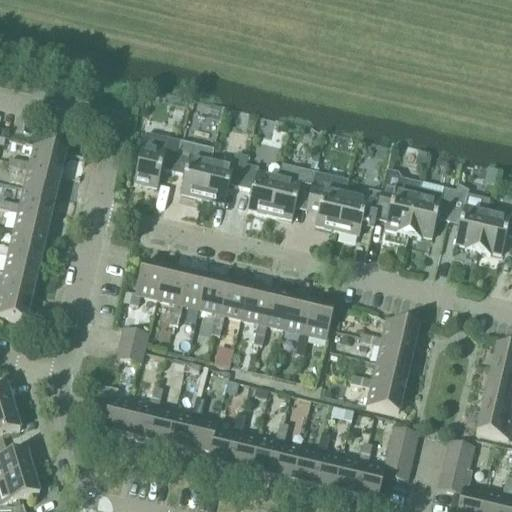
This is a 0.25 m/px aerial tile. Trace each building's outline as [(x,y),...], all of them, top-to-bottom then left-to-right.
[(187,143),(210,148),(212,136),(189,131),(187,143)] [(172,176),(179,144),(145,136),(133,188),(156,193),(161,174),(172,176)] [(179,144),(172,176),(184,179),(180,198),(202,204),(210,165),(213,152),(179,144)] [(65,157),(34,150),(29,168),(28,172),(60,179),(65,157)] [(210,165),(202,204),(224,209),(229,189),(240,192),(245,169),(247,161),(235,158),(232,170),(210,165)] [(9,163),(8,171),(17,174),(19,165),(9,163)] [(60,179),(28,172),(29,168),(19,165),(17,174),(27,176),(24,193),(55,200),(60,179)] [(268,219),(277,181),(257,176),(258,172),(245,169),(240,192),(252,195),(247,214),(268,219)] [(281,169),(278,181),(277,181),(268,219),(291,225),(296,205),(308,208),(315,177),(281,169)] [(381,196),(378,210),(390,213),(385,232),(395,235),(395,237),(408,240),(417,199),(420,187),(402,183),(398,176),(386,173),(381,196)] [(347,184),(327,179),(315,177),(308,208),(319,211),(314,230),(336,235),(344,197),(345,197),(347,184)] [(420,187),(417,199),(408,240),(420,243),(421,240),(431,243),(436,223),(447,226),(454,195),(420,187)] [(24,193),(20,210),(18,214),(50,222),(55,200),(24,193)] [(378,210),(381,196),(368,194),(366,202),(345,197),(344,197),(336,235),(358,241),(363,221),(375,224),(378,210)] [(490,203),(468,198),(454,195),(447,226),(459,229),(455,249),(465,251),(464,254),(477,257),(486,216),(487,216),(490,203)] [(0,205),(0,214),(7,216),(9,207),(0,205)] [(50,222),(18,214),(20,210),(9,207),(7,216),(17,218),(14,235),(46,242),(50,222)] [(511,241),(511,216),(510,216),(509,221),(487,216),(486,216),(477,257),(490,259),(490,257),(501,260),(505,240),(511,241)] [(46,242),(14,235),(10,252),(9,256),(41,263),(46,242)] [(41,263),(9,256),(10,252),(0,249),(0,258),(7,260),(3,277),(36,285),(41,263)] [(131,298),(129,309),(137,311),(139,301),(156,305),(163,273),(142,268),(134,299),(131,298)] [(156,305),(173,309),(177,310),(184,278),(163,273),(156,305)] [(36,285),(3,277),(0,291),(0,298),(31,306),(36,285)] [(185,278),(177,310),(173,309),(171,319),(179,321),(181,311),(198,315),(206,283),(185,278)] [(196,324),(213,328),(215,319),(219,320),(227,288),(206,283),(198,315),(196,324)] [(227,288),(219,320),(215,319),(213,328),(213,329),(221,331),(224,321),(240,325),(248,293),(227,288)] [(240,325),(257,329),(261,330),(269,298),(248,293),(240,325)] [(0,321),(26,328),(31,306),(0,298),(0,321)] [(261,330),(257,329),(255,339),(263,341),(266,331),(283,335),(290,303),(269,298),(261,330)] [(290,303),(283,335),(299,339),(303,340),(311,308),(290,303)] [(311,308),(303,340),(299,339),(297,349),(306,351),(308,341),(325,345),(333,313),(311,308)] [(171,319),(168,329),(177,331),(179,321),(171,319)] [(417,333),(386,325),(382,343),(380,347),(412,355),(417,333)] [(213,329),(210,339),(219,341),(221,331),(213,329)] [(124,333),(120,346),(144,352),(148,339),(124,333)] [(361,338),(359,347),(369,349),(371,340),(361,338)] [(255,339),(252,349),(261,351),(263,341),(255,339)] [(375,368),(407,376),(412,355),(380,347),(382,343),(371,340),(369,349),(379,352),(375,368)] [(297,349),(294,359),(303,361),(306,351),(297,349)] [(511,355),(496,351),(490,373),(511,378),(511,355)] [(143,357),(118,352),(116,364),(140,369),(143,357)] [(371,389),(402,397),(407,376),(375,368),(372,385),(371,389)] [(511,378),(490,373),(485,394),(511,400),(511,378)] [(350,389),(360,391),(362,383),(352,380),(350,389)] [(402,397),(371,389),(372,385),(362,383),(360,391),(370,394),(365,412),(397,419),(402,397)] [(0,417),(13,414),(6,392),(0,393),(0,417)] [(153,392),(151,402),(160,404),(162,394),(153,392)] [(124,440),(131,408),(115,405),(117,394),(109,393),(107,404),(109,405),(102,435),(124,440)] [(511,400),(485,394),(480,415),(511,422),(511,425),(511,427),(511,400)] [(145,445),(153,413),(157,414),(160,404),(151,402),(149,412),(131,408),(124,440),(145,445)] [(195,402),(193,412),(202,414),(204,404),(195,402)] [(188,455),(195,423),(199,424),(202,414),(193,412),(191,422),(174,418),(167,450),(188,455)] [(174,418),(157,414),(153,413),(145,445),(167,450),(174,418)] [(13,414),(0,417),(0,452),(5,451),(2,440),(19,435),(13,414)] [(511,425),(511,422),(480,415),(475,438),(507,445),(511,427),(511,425)] [(237,418),(234,428),(243,430),(245,420),(237,418)] [(188,455),(208,460),(209,460),(215,435),(217,428),(199,424),(195,423),(188,455)] [(229,471),(236,439),(241,440),(243,430),(234,428),(232,439),(215,435),(209,460),(208,460),(207,466),(229,471)] [(279,428),(276,438),(285,440),(287,430),(279,428)] [(418,438),(410,436),(393,432),(390,445),(415,451),(418,438)] [(257,444),(250,476),(271,481),(278,449),(283,451),(285,440),(276,438),(274,448),(257,444)] [(321,438),(318,448),(327,450),(329,440),(321,438)] [(236,439),(229,471),(250,476),(257,444),(241,440),(236,439)] [(390,445),(387,457),(412,463),(415,451),(390,445)] [(473,451),(449,446),(446,458),(470,464),(473,451)] [(299,455),(292,486),(313,491),(320,459),(324,460),(327,450),(318,448),(316,458),(299,455)] [(363,448),(361,458),(369,460),(372,450),(363,448)] [(278,449),(271,481),(292,486),(299,455),(283,451),(278,449)] [(0,486),(32,477),(25,456),(8,461),(5,451),(0,452),(0,486)] [(387,457),(384,469),(409,475),(412,463),(387,457)] [(341,464),(334,496),(355,501),(363,469),(367,470),(369,460),(361,458),(358,468),(341,464)] [(470,464),(446,458),(443,470),(467,476),(467,475),(470,464)] [(320,459),(313,491),(334,496),(341,464),(324,460),(320,459)] [(363,469),(355,501),(377,506),(383,481),(384,475),(383,474),(367,470),(363,469)] [(384,475),(383,481),(406,487),(409,475),(384,469),(383,474),(384,475)] [(467,475),(467,476),(443,470),(440,482),(468,489),(471,476),(467,475)] [(32,477),(0,486),(0,511),(23,511),(21,504),(38,499),(32,477)] [(467,494),(468,489),(440,482),(437,494),(460,500),(463,500),(464,493),(467,494)] [(511,483),(506,482),(503,492),(511,494),(511,492),(511,483)] [(484,498),(480,511),(503,511),(505,503),(509,504),(511,494),(503,492),(501,502),(484,498)] [(460,500),(457,511),(480,511),(484,498),(467,494),(464,493),(463,500),(460,500)] [(511,511),(511,504),(509,504),(505,503),(503,511),(511,511)]
